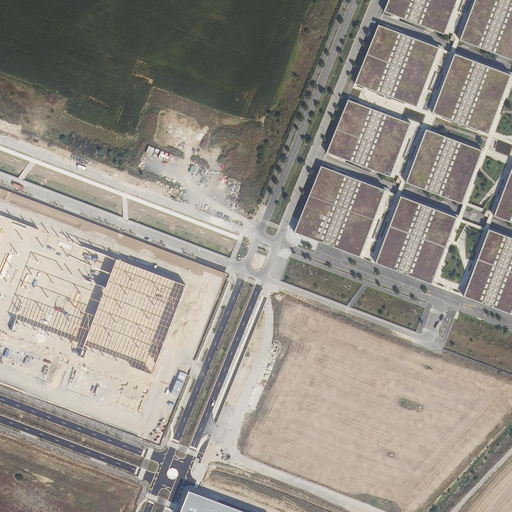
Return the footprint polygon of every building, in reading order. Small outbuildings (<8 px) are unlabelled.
[(457,0),(389,0),(385,14),(444,36),(457,0)] [(511,0),(476,0),(461,42),(511,61),(511,0)] [(440,50),(379,27),(356,86),(417,109),(440,50)] [(456,56),(433,116),(489,136),(511,77),(456,56)] [(410,123),(347,99),(327,153),(390,176),(410,123)] [(427,129),(407,182),(462,203),(482,150),(427,129)] [(385,190),(321,166),(295,233),(359,257),(385,190)] [(511,169),(494,216),(511,222),(511,169)] [(400,196),(375,263),(431,284),(457,217),(400,196)] [(224,209),(227,202),(218,199),(215,206),(224,209)] [(238,214),(240,206),(230,204),(229,212),(238,214)] [(115,402),(137,410),(186,286),(0,215),(0,340),(122,384),(115,402)] [(511,313),(511,237),(489,229),(464,296),(511,314),(511,313)] [(244,511),(190,491),(181,511),(244,511)]
